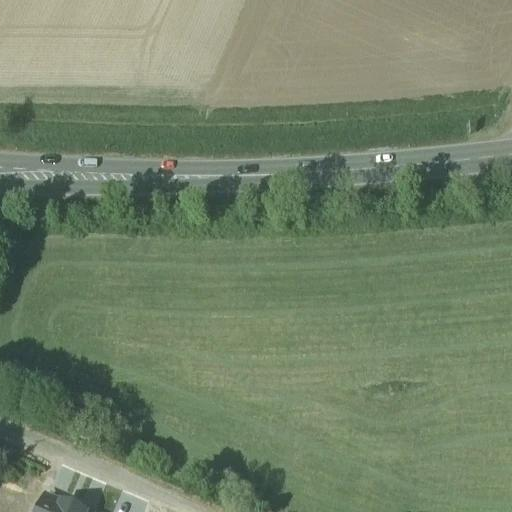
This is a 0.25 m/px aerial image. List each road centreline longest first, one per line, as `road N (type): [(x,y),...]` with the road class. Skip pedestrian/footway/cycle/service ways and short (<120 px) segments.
road 1 (secondary): [(0,171),(340,176),(511,159)]
road 2 (unclassified): [(0,420),(215,511)]
